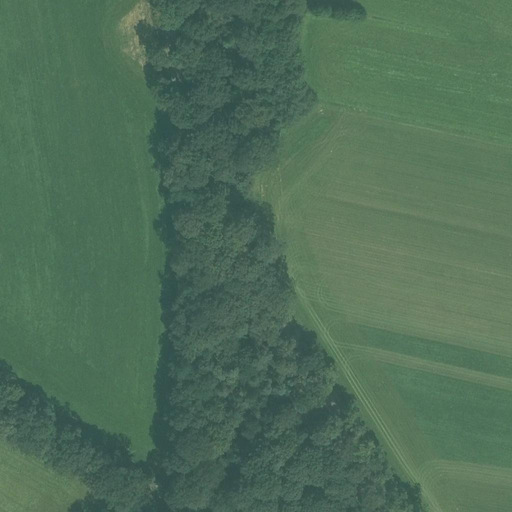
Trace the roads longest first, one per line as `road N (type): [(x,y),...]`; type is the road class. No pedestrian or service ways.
road 1 (unclassified): [(401,511),(196,168)]
road 2 (unclassified): [(188,511),(196,168)]
road 3 (track): [(0,393),(190,505)]
road 4 (unclassified): [(196,168),(165,0)]
